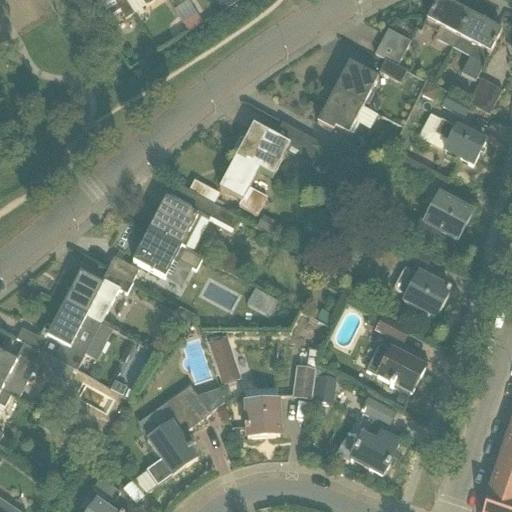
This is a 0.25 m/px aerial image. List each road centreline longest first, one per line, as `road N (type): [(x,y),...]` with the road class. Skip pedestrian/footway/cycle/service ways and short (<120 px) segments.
road 1 (residential): [(0,268),(205,93),(345,0)]
road 2 (residential): [(453,511),(511,322)]
road 3 (residential): [(217,511),(258,493),(305,493),(349,511)]
